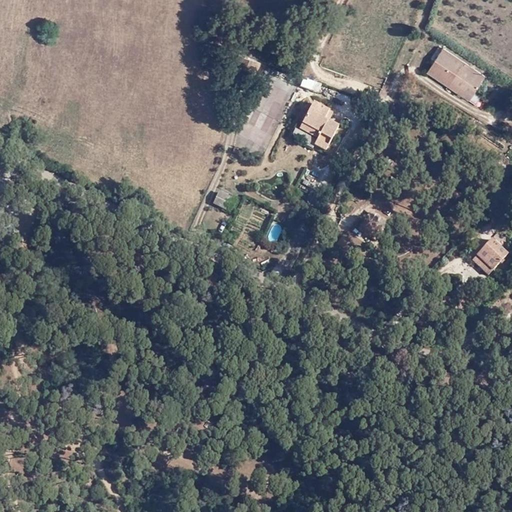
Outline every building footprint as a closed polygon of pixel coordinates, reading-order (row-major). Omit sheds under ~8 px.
[(470,99),(485,76),(444,49),(429,72),(470,99)] [(257,70),(259,64),(239,57),(237,63),(257,70)] [(313,103),(302,124),(319,134),(316,139),(313,144),(325,150),(337,126),(324,119),(327,111),(313,103)] [(319,134),(302,124),(299,130),(316,139),(319,134)] [(225,210),(232,199),(219,192),(214,204),(225,210)] [(236,201),(232,199),(225,210),(230,212),(236,201)] [(371,227),(376,220),(367,214),(355,231),(374,243),(381,233),(371,227)] [(385,226),(376,220),(371,227),(381,233),(385,226)] [(339,236),(335,245),(346,250),(350,240),(339,236)] [(507,255),(492,241),(478,255),(493,269),(507,255)]
